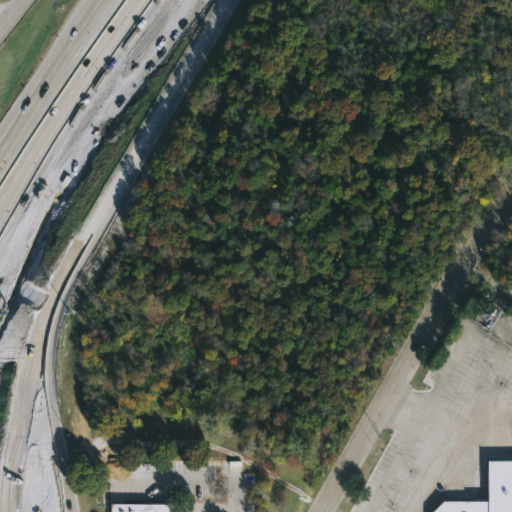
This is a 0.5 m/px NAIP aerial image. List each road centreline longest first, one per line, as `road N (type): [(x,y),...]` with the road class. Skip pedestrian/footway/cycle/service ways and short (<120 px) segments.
road 1 (secondary): [(1,511),(11,437),(47,326),(232,0)]
road 2 (residential): [(324,511),(440,302),(511,208)]
road 3 (motorway): [(26,181),(169,0)]
road 4 (motorway): [(14,171),(130,0)]
road 5 (motorway): [(0,258),(87,107)]
road 6 (motorway): [(116,0),(28,115)]
road 7 (motorway): [(85,17),(0,130)]
